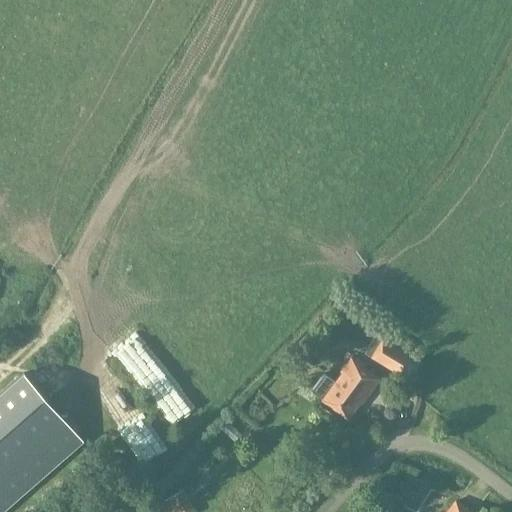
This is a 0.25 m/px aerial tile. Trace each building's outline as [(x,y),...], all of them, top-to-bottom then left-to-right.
[(108,350),(142,393),(165,375),(131,332),(108,350)] [(382,340),(372,357),(400,374),(410,357),(382,340)] [(309,390),(322,400),(347,418),(359,400),(361,401),(378,378),(361,365),(363,363),(356,359),(355,361),(350,358),(341,371),(342,372),(336,381),(323,371),(309,390)] [(23,373),(0,393),(0,507),(79,438),(23,373)] [(127,391),(104,402),(137,469),(160,457),(127,391)] [(161,501),(167,511),(195,511),(196,511),(183,489),(161,501)] [(469,511),(456,501),(447,511),(469,511)]
